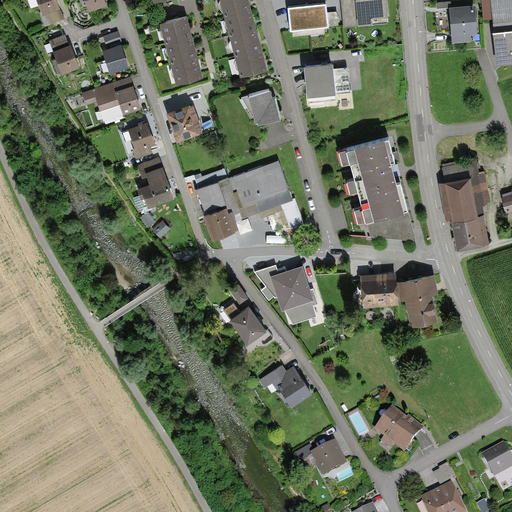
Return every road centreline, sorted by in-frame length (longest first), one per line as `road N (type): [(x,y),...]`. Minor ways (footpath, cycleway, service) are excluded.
road 1 (track): [(206,511),(37,236),(0,152)]
road 2 (residential): [(382,486),(236,271),(233,254)]
road 3 (residential): [(118,0),(207,259)]
road 4 (residential): [(331,252),(262,0)]
road 5 (tertiary): [(447,256),(423,133),(412,0)]
road 6 (tertiary): [(511,395),(447,256)]
road 7 (residential): [(511,415),(382,486)]
